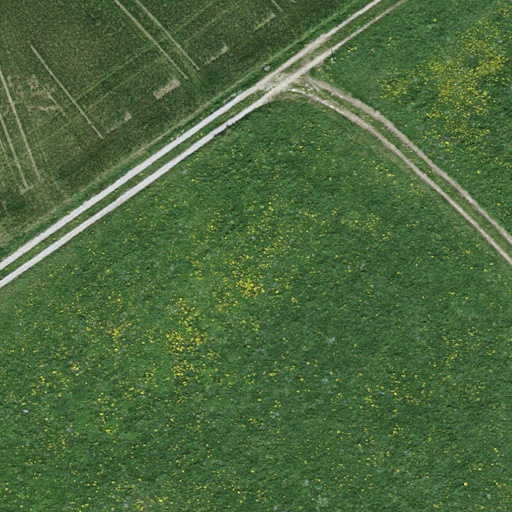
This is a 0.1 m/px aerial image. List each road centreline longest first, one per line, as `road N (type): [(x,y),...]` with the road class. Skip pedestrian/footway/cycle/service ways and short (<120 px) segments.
road 1 (track): [(0,285),(279,89)]
road 2 (track): [(279,89),(366,128),(511,268)]
road 3 (track): [(279,89),(405,0)]
